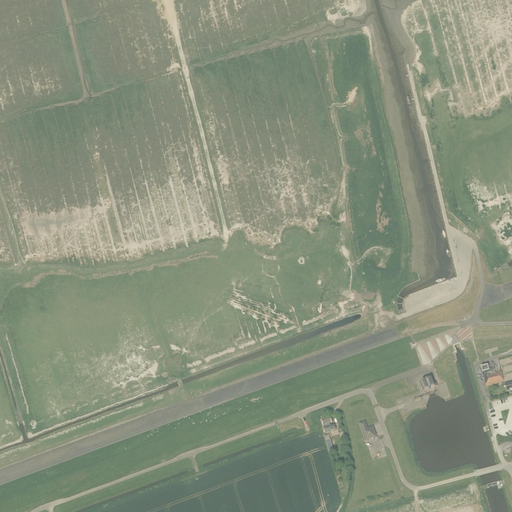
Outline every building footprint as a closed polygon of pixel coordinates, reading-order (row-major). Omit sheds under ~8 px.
[(511,357),(500,360),(504,377),(511,374),(511,357)] [(481,367),(483,374),(481,375),(482,379),(484,378),(486,386),(504,382),(501,371),(496,372),(493,363),(490,363),(491,365),(481,367)] [(437,386),(434,377),(428,379),(426,378),(425,380),(420,382),(423,391),(437,386)] [(330,417),(321,420),(323,426),(324,426),(325,427),(330,425),(329,424),(332,423),(330,417)] [(373,426),(367,428),(365,422),(359,424),(366,442),(370,440),(369,439),(373,438),(373,439),(377,438),(373,426)] [(325,427),(324,427),(326,433),(337,430),(335,424),(330,425),(325,427)]
